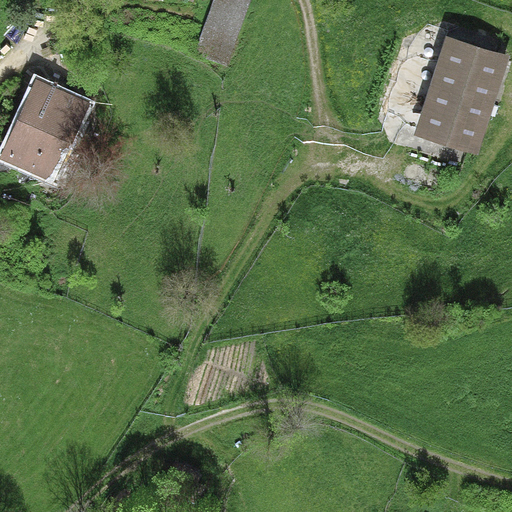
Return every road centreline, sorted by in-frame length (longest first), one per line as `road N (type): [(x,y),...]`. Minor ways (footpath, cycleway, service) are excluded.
road 1 (track): [(511,484),(344,418),(292,407),(242,409),(162,438)]
road 2 (track): [(162,438),(207,319),(319,145)]
